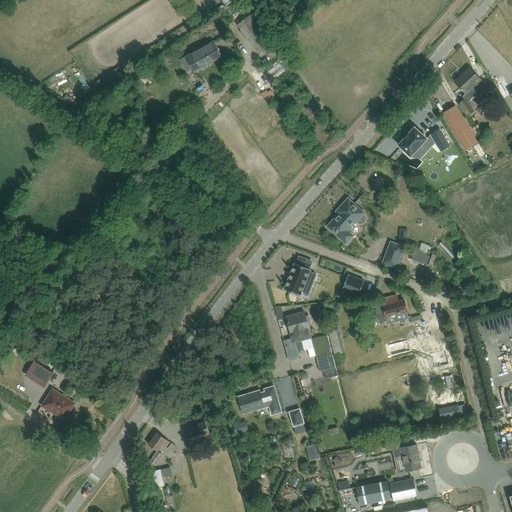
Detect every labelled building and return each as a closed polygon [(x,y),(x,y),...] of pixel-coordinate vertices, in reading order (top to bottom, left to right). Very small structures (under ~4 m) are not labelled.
[(252,16),(238,26),(262,58),(275,49),(274,47),(269,39),(272,37),(255,14),(252,16)] [(207,25),(213,37),(219,35),(213,22),(207,25)] [(222,56),(214,41),(186,56),(194,72),(222,56)] [(467,75),(457,84),(462,88),(461,89),(462,91),(463,90),(466,93),(463,96),(465,99),(468,102),(486,85),(483,81),(481,80),(477,75),(470,68),(465,72),(467,75)] [(141,81),(137,87),(143,90),(146,85),(141,81)] [(365,100),(375,88),(365,81),(356,93),(365,100)] [(277,84),(268,90),(274,99),(283,92),(277,84)] [(207,91),(204,86),(198,91),(201,96),(207,91)] [(350,96),(339,103),(346,115),(357,108),(350,96)] [(465,99),(458,104),(467,117),(475,111),(468,102),(465,99)] [(477,143),(456,106),(443,113),(465,150),(477,143)] [(415,127),(398,145),(410,156),(427,138),(415,127)] [(440,132),(432,137),(442,154),(451,149),(440,132)] [(478,143),(474,146),(480,157),(485,154),(478,143)] [(478,158),(483,167),(492,162),(487,153),(478,158)] [(344,209),(328,227),(346,243),(353,236),(347,231),(356,221),(359,223),(361,224),(364,223),(366,221),(366,218),(366,216),(364,213),(348,199),(341,207),(344,209)] [(403,247),(391,242),(384,263),(396,267),(403,247)] [(411,259),(427,264),(430,256),(415,250),(411,259)] [(294,263),(284,289),(301,295),(307,280),(313,283),(316,274),(310,272),(311,270),(309,269),(312,261),(299,256),(296,264),(294,263)] [(348,275),(344,287),(359,293),(363,281),(348,275)] [(387,316),(407,311),(404,300),(399,302),(397,295),(381,299),(382,302),(375,304),(379,320),(381,321),(386,320),(387,318),(387,316)] [(305,312),(286,316),(293,342),(301,340),(304,350),(307,349),(314,348),(312,339),(311,338),(307,323),(309,322),(310,320),(309,317),(308,316),(306,316),(305,312)] [(430,322),(424,324),(426,336),(449,330),(445,313),(429,317),(430,322)] [(345,353),(338,327),(328,330),(335,356),(345,353)] [(314,348),(307,349),(309,357),(316,355),(320,371),(325,370),(331,368),(336,367),(328,335),(312,339),(314,348)] [(16,345),(10,341),(4,350),(10,355),(16,345)] [(55,372),(35,360),(25,375),(44,387),(55,372)] [(237,396),(243,414),(269,406),(272,415),(283,412),(275,385),(264,388),(264,391),(261,392),(260,389),(237,396)] [(74,403),(66,398),(52,389),(42,404),(64,419),(74,403)] [(464,406),(446,411),(450,422),(468,417),(464,406)] [(300,407),(289,411),(294,427),(295,431),(305,428),(304,423),(305,423),(300,407)] [(206,422),(192,428),(197,440),(210,434),(206,422)] [(240,423),(233,425),(236,433),(242,432),(240,423)] [(157,433),(148,445),(157,451),(158,450),(162,444),(166,447),(170,442),(165,439),(157,433)] [(176,447),(171,443),(168,448),(173,452),(176,447)] [(393,449),(395,458),(403,457),(406,471),(422,468),(421,466),(422,464),(422,460),(420,460),(417,444),(393,449)] [(157,451),(150,461),(156,465),(162,457),(164,455),(158,450),(157,451)] [(160,469),(151,471),(154,487),(163,485),(162,477),(160,469)] [(414,479),(390,483),(394,501),(417,496),(414,479)] [(387,480),(356,487),(360,505),(391,498),(387,480)]
